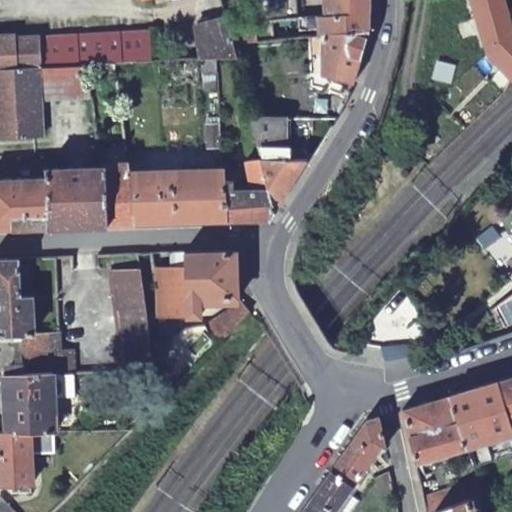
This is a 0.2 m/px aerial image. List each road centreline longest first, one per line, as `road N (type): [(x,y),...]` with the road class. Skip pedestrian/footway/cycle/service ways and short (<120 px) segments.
road 1 (residential): [(0,242),(282,234)]
road 2 (residential): [(282,234),(353,130),(388,35),(390,0)]
road 3 (unclassified): [(511,342),(382,382)]
road 4 (unclassified): [(266,511),(344,401)]
road 5 (unclassified): [(382,382),(410,511)]
